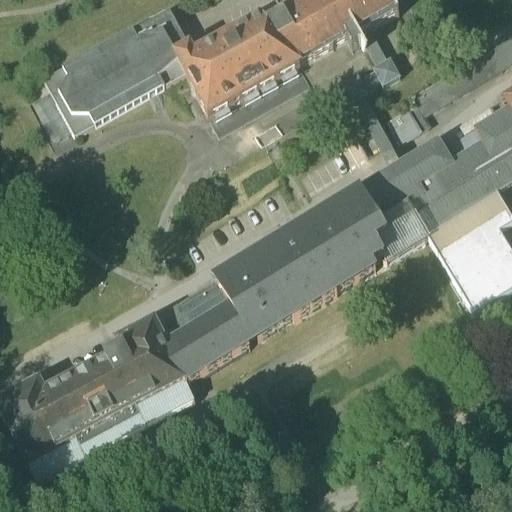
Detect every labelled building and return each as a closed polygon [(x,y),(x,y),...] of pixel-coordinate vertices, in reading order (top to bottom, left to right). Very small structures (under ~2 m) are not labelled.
[(194,62),(190,54),(175,62),(186,83),(209,125),(300,75),(299,72),(314,63),(315,65),(333,55),(332,53),(347,46),(353,57),(362,52),(363,55),(366,54),(359,42),(370,37),(372,35),(372,34),(398,20),(394,13),(386,0),(380,0),(318,0),(300,10),(295,0),(275,11),(283,25),(265,34),(261,26),(194,62)] [(75,144),(186,83),(175,62),(190,54),(177,30),(170,16),(43,86),(50,98),(72,139),(75,144)] [(387,69),(370,37),(359,42),(366,54),(377,74),(373,76),(375,80),(361,88),(359,84),(341,94),(351,111),(354,109),(390,173),(399,168),(364,104),(368,102),(366,98),(381,90),(383,94),(400,84),(391,67),(387,69)] [(386,126),(399,147),(420,135),(414,124),(511,65),(511,40),(411,102),(415,109),(386,126)] [(482,146),(464,157),(480,182),(488,194),(506,184),(505,183),(511,179),(511,93),(501,100),(509,113),(474,133),(482,146)] [(53,150),(72,139),(50,98),(31,109),(53,150)] [(459,148),(464,157),(482,146),(474,133),(457,144),(459,148)] [(422,233),(472,203),(465,191),(451,165),(445,157),(438,144),(399,168),(390,173),(356,193),(359,198),(361,196),(386,239),(375,246),(384,261),(381,262),(382,264),(383,266),(384,266),(385,267),(387,267),(388,266),(424,244),(426,242),(426,239),(422,233)] [(459,148),(445,157),(451,165),(464,157),(459,148)] [(511,187),(511,179),(505,183),(506,184),(488,194),(480,182),(464,157),(451,165),(465,191),(472,203),(476,209),(497,197),(511,187)] [(0,406),(0,415),(27,468),(186,389),(250,351),(245,344),(255,338),(258,344),(292,323),(293,324),(337,298),(336,297),(375,273),(372,267),(381,262),(384,261),(375,246),(386,239),(361,196),(359,198),(213,285),(216,290),(174,315),(181,339),(183,342),(167,351),(154,326),(116,346),(121,356),(44,396),(39,386),(0,406)] [(511,221),(497,197),(476,209),(477,210),(482,206),(499,235),(511,227),(511,221)] [(426,239),(476,209),(472,203),(422,233),(426,239)] [(511,295),(511,256),(499,235),(482,206),(477,210),(476,209),(426,239),(426,242),(428,241),(474,318),(511,295)] [(27,468),(37,487),(195,405),(186,389),(27,468)]
